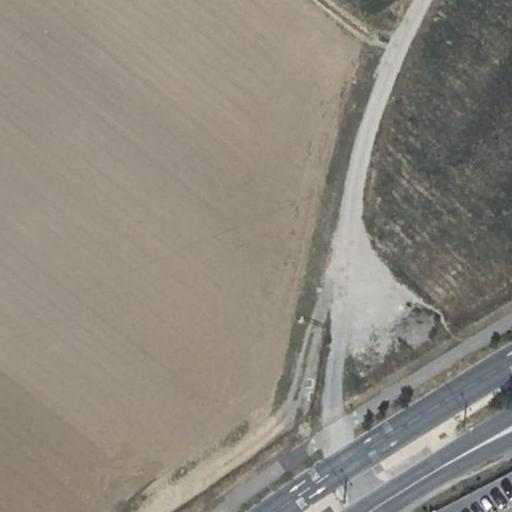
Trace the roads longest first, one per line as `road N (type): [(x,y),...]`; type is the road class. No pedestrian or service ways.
road 1 (track): [(423,0),(374,110),(361,162),(333,376),(344,462),(377,505)]
road 2 (secondary): [(367,511),(511,427)]
